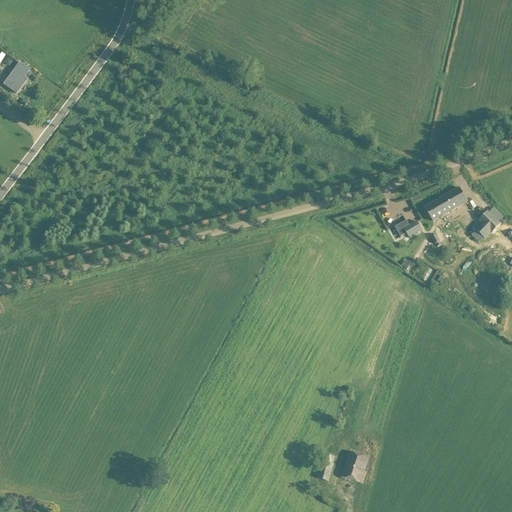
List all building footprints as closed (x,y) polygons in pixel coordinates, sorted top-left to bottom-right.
[(19,62),(3,84),(16,94),(27,79),(24,77),(29,70),(19,62)] [(425,208),(430,216),(433,222),(467,202),(460,188),(425,208)] [(423,229),(411,209),(403,214),(407,220),(403,223),(399,216),(387,223),(391,229),(396,226),(402,237),(408,233),(410,237),(423,229)] [(492,233),(501,224),(488,211),(479,220),(482,223),(475,230),(485,239),(491,232),(492,233)] [(407,270),(410,265),(405,262),(402,266),(407,270)] [(353,437),(341,477),(362,484),(366,472),(364,471),(372,443),(353,437)] [(328,482),(334,465),(323,461),(318,478),(328,482)] [(319,499),(313,496),(308,507),(313,509),(319,499)]
